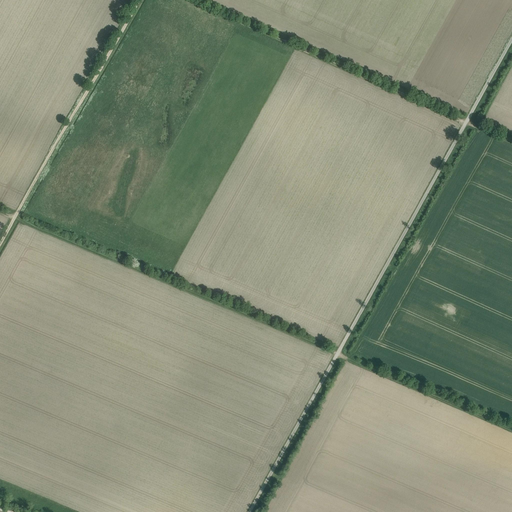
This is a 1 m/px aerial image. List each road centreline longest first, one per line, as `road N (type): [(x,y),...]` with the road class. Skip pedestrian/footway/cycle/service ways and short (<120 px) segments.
road 1 (track): [(511,40),(250,511)]
road 2 (track): [(139,0),(0,244)]
road 3 (track): [(340,353),(511,426)]
